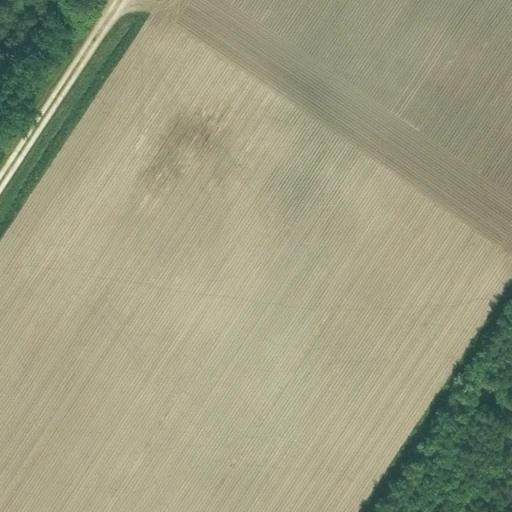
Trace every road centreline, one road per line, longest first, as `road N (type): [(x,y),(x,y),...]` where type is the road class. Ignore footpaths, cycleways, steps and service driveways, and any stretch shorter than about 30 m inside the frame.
road 1 (track): [(0,175),(114,0)]
road 2 (track): [(131,0),(243,74)]
